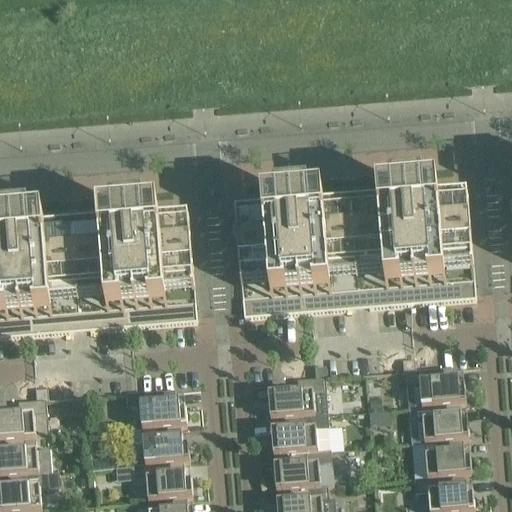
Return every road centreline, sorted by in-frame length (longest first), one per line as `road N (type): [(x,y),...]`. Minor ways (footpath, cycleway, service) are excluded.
road 1 (unclassified): [(511,127),(0,167)]
road 2 (residential): [(499,511),(488,338)]
road 3 (residential): [(252,511),(239,358)]
road 4 (residential): [(220,511),(208,360)]
